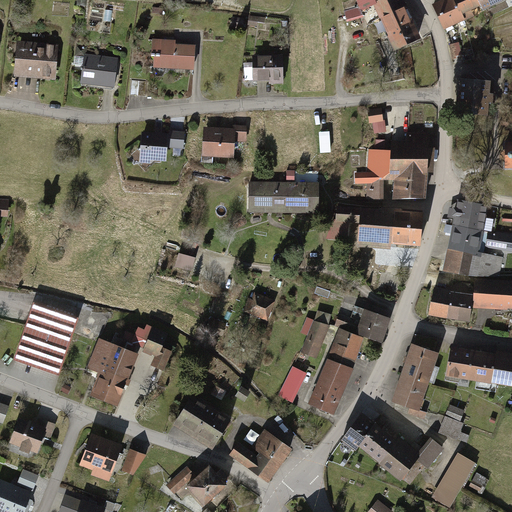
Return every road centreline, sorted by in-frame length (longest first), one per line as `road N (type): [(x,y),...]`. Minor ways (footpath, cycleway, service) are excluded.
road 1 (residential): [(446,91),(130,111),(69,112),(0,100)]
road 2 (residential): [(304,473),(381,369),(440,197)]
road 3 (residential): [(280,497),(230,464),(81,411)]
